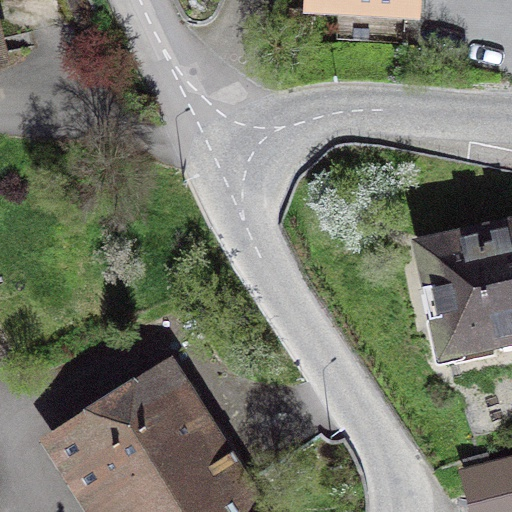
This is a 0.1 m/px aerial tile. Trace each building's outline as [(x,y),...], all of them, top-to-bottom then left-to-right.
[(413,11),(413,0),(311,0),(311,5),(413,11)] [(291,9),(289,31),(312,33),(311,10),(291,9)] [(511,229),(425,249),(433,285),(422,288),(429,320),(440,318),(446,348),(511,333),(511,229)] [(258,511),(165,362),(52,432),(101,511),(258,511)] [(511,511),(511,460),(485,468),(482,456),(463,461),(475,511),(511,511)]
